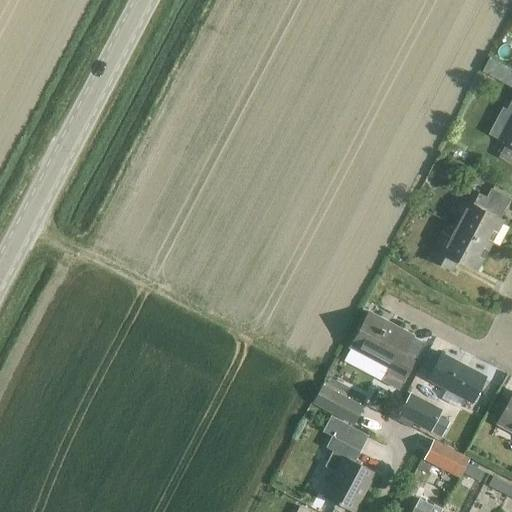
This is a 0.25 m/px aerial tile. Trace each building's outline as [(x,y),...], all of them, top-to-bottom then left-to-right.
[(505,143),(511,146),(511,122),(508,120),(504,121),(498,133),(499,137),(506,141),(505,143)] [(448,143),(442,153),(455,160),(461,150),(448,143)] [(481,187),(485,179),(475,174),(471,182),(481,187)] [(492,188),(487,198),(468,187),(457,209),(465,213),(458,227),(492,245),(505,221),(501,219),(511,199),(492,188)] [(201,238),(226,194),(180,194),(180,196),(168,216),(153,208),(141,230),(141,237),(142,238),(166,238),(178,217),(188,218),(187,228),(194,232),(191,238),(201,238)] [(479,270),(492,245),(458,227),(450,241),(442,236),(430,258),(453,270),(459,259),(479,270)] [(246,310),(271,318),(283,277),(259,269),(246,310)] [(410,336),(367,314),(350,346),(389,366),(382,379),(397,387),(412,357),(402,352),(410,336)] [(484,376),(439,352),(425,379),(470,403),(484,376)] [(333,391),(323,409),(351,424),(360,406),(333,391)] [(511,391),(496,422),(511,430),(511,391)] [(409,394),(397,416),(429,433),(430,431),(437,418),(441,411),(409,394)] [(437,418),(430,431),(440,436),(447,423),(437,418)] [(359,451),(331,436),(325,447),(331,450),(323,466),(335,472),(322,496),(351,511),(373,472),(353,461),(359,451)] [(423,459),(458,477),(467,459),(432,441),(423,459)] [(465,463),(461,472),(478,480),(483,472),(465,463)] [(505,494),(509,485),(491,476),(487,485),(505,494)] [(507,511),(511,511),(511,486),(509,485),(505,494),(509,496),(503,510),(507,511)]
